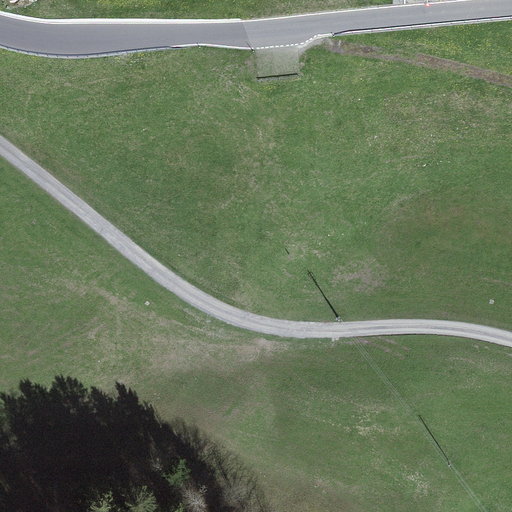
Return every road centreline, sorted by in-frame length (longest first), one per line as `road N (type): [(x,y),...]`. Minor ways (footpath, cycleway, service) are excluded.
road 1 (track): [(0,145),(149,264),(232,314),(287,327),(414,324),(511,337)]
road 2 (secondary): [(0,29),(56,40),(197,34),(511,7)]
road 3 (track): [(511,80),(422,57),(309,43),(286,27)]
